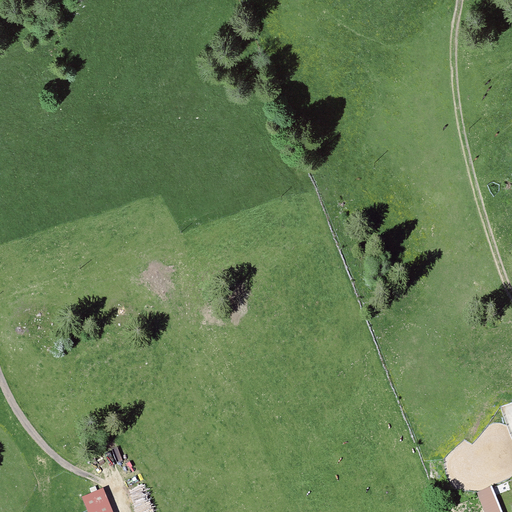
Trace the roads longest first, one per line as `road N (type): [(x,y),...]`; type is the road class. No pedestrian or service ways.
road 1 (track): [(461,0),(459,111),(478,200),(511,290)]
road 2 (track): [(0,379),(30,436),(56,462),(117,493),(125,511)]
